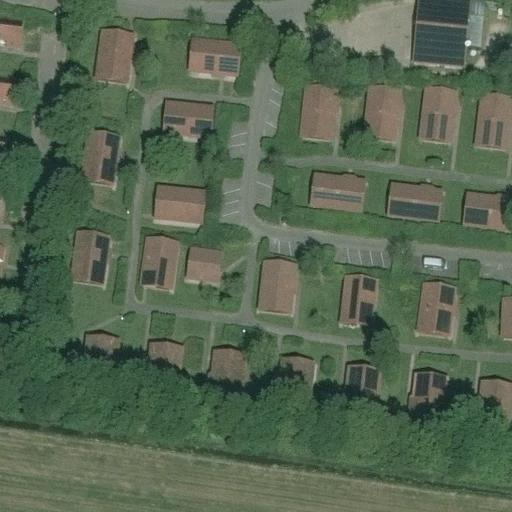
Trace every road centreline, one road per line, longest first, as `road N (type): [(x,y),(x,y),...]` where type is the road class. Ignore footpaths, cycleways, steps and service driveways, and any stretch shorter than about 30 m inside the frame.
road 1 (residential): [(279,20),(246,205),(256,231),(511,260)]
road 2 (residential): [(64,6),(32,326),(13,341),(0,339)]
road 3 (residential): [(64,6),(279,20)]
